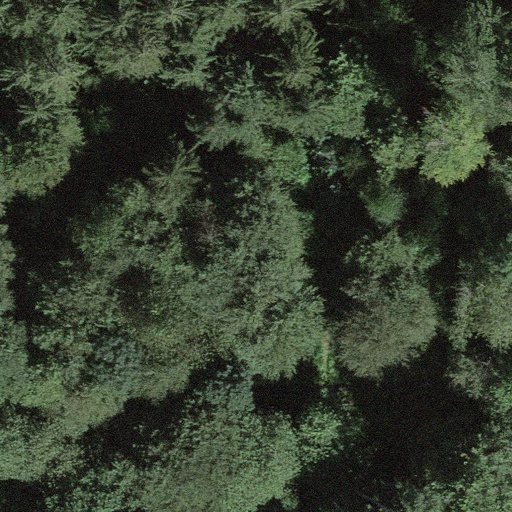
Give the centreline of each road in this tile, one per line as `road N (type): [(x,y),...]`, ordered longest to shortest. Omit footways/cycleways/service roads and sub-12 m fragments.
road 1 (track): [(511,395),(359,408),(0,408)]
road 2 (track): [(0,227),(265,317),(300,358),(314,408)]
